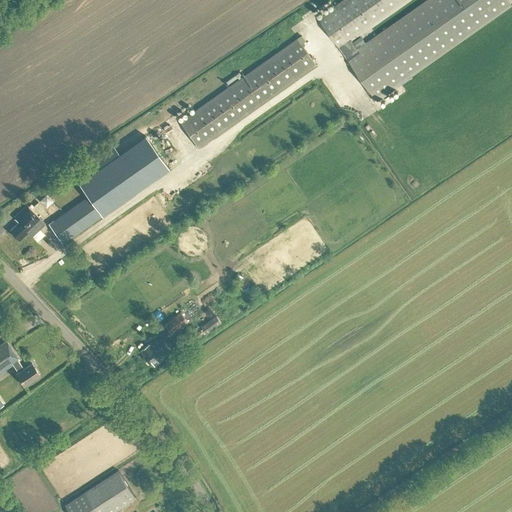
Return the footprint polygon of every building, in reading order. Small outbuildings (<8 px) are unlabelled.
[(319,18),(348,57),(377,101),(412,77),(411,76),(511,5),(510,2),(511,0),(424,0),(365,42),(360,34),(407,0),(344,0),(322,16),(319,18)] [(316,64),(302,44),(297,37),(180,121),(198,147),(316,64)] [(167,139),(49,223),(63,243),(181,159),(167,139)] [(83,166),(91,178),(121,157),(113,144),(83,166)] [(53,200),(46,193),(39,200),(46,207),(53,200)] [(18,221),(10,229),(20,239),(27,233),(31,236),(44,224),(26,204),(13,216),(18,221)] [(167,327),(171,334),(187,322),(180,312),(164,324),(167,327)] [(207,333),(222,322),(216,314),(201,325),(207,333)] [(163,340),(171,334),(167,327),(158,333),(161,336),(163,340)] [(144,356),(149,362),(151,361),(154,366),(163,359),(162,358),(171,351),(163,340),(161,336),(149,345),(149,344),(141,349),(146,355),(144,356)] [(19,359),(6,340),(0,343),(0,371),(13,363),(18,371),(15,373),(23,385),(40,374),(32,362),(24,368),(18,360),(19,359)] [(111,511),(136,496),(118,469),(66,503),(71,511),(111,511)]
